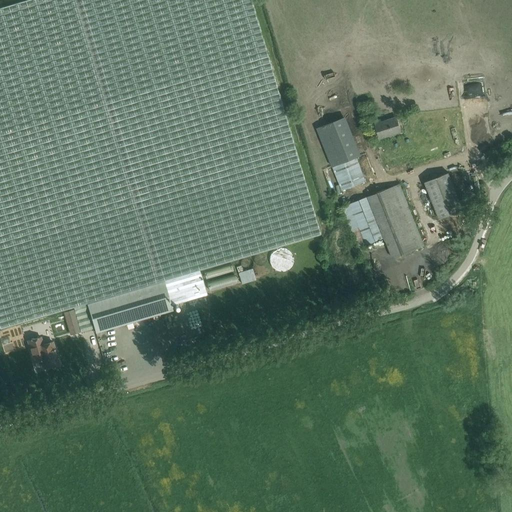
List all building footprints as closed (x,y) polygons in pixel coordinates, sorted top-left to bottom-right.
[(250,0),(27,0),(0,8),(0,328),(0,329),(87,303),(95,333),(173,310),(171,305),(206,295),(199,270),(320,234),(250,0)] [(401,132),(396,118),(381,123),(381,120),(375,122),(380,139),(401,132)] [(366,182),(356,157),(341,120),(318,130),(342,191),(366,182)] [(401,173),(410,170),(408,162),(398,164),(401,173)] [(425,182),(439,220),(463,210),(448,173),(425,182)] [(393,259),(424,246),(400,185),(343,207),(359,249),(385,238),(393,259)] [(34,362),(41,360),(43,368),(59,364),(52,342),(43,345),(40,337),(28,341),(34,362)]
